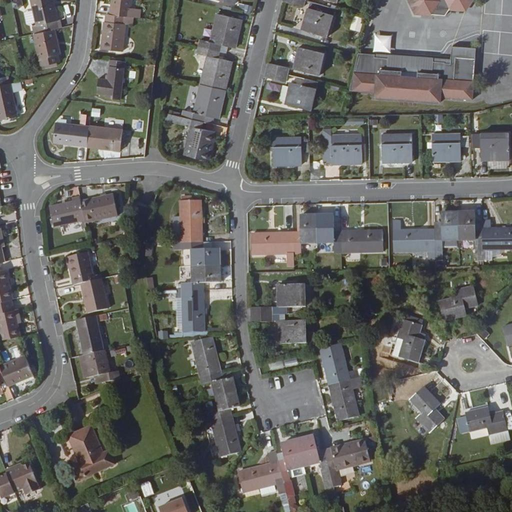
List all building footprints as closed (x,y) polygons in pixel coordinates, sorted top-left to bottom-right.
[(65,26),(58,0),(46,0),(38,2),(43,23),(38,25),(40,32),(60,27),(65,26)] [(136,4),(136,0),(117,0),(116,11),(136,13),(139,14),(145,14),(146,5),(136,4)] [(407,0),(412,13),(442,15),(450,8),(466,9),(472,0),(407,0)] [(308,8),(302,29),(328,37),(334,15),(308,8)] [(129,48),(132,21),(135,21),(136,13),(116,11),(112,11),(111,19),(110,19),(107,46),(129,48)] [(235,48),(242,20),(218,14),(211,43),(199,40),(197,47),(219,52),(225,54),(227,46),(235,48)] [(66,52),(60,27),(40,32),(46,57),(47,57),(49,64),(65,60),(63,53),(66,52)] [(225,91),(232,62),(217,58),(219,52),(197,47),(196,54),(208,57),(202,85),(225,91)] [(471,101),(474,49),(451,47),(451,55),(450,58),(433,58),(433,67),(418,66),(418,69),(402,69),(402,66),(387,65),(387,56),(374,56),(374,52),(358,52),(347,96),(373,97),(373,103),(439,106),(439,101),(471,101)] [(299,48),(294,69),(321,75),(326,54),(299,48)] [(433,67),(433,58),(450,58),(451,55),(374,52),(374,56),(387,56),(387,65),(402,66),(402,69),(418,69),(418,66),(433,67)] [(127,95),(131,57),(116,56),(114,74),(105,73),(103,89),(112,90),(112,93),(127,95)] [(4,78),(0,61),(0,85),(13,82),(11,76),(4,78)] [(287,75),(289,68),(269,63),(268,71),(287,75)] [(285,82),(287,75),(268,71),(266,78),(285,82)] [(312,111),(319,83),(305,79),(303,86),(291,83),(286,105),(312,111)] [(26,113),(17,81),(13,82),(0,85),(0,96),(6,118),(26,113)] [(219,119),(225,91),(202,85),(195,113),(183,110),(181,118),(203,123),(205,115),(219,119)] [(209,162),(216,133),(201,129),(203,123),(181,118),(177,117),(175,124),(192,128),(186,156),(209,162)] [(94,143),(97,123),(63,120),(61,139),(94,143)] [(128,147),(130,125),(97,122),(97,123),(94,143),(128,147)] [(482,134),(483,160),(511,160),(510,133),(482,134)] [(382,135),(383,163),(413,162),(412,134),(382,135)] [(433,135),(434,162),(462,161),(461,134),(433,135)] [(325,137),(326,164),(333,163),(333,164),(364,164),(363,135),(325,137)] [(274,139),(275,166),(303,164),(302,138),(274,139)] [(0,166),(9,165),(6,156),(0,157),(0,166)] [(127,210),(122,190),(97,195),(98,198),(90,199),(95,218),(127,210)] [(90,199),(88,191),(80,193),(80,196),(57,202),(62,223),(91,216),(91,218),(90,219),(92,224),(96,223),(95,218),(90,199)] [(203,243),(202,201),(181,201),(181,217),(182,235),(174,235),(171,235),(171,244),(174,244),(203,243)] [(484,249),(483,221),(476,221),(476,212),(459,213),(460,240),(476,239),(477,249),(484,249)] [(460,240),(459,213),(442,213),(442,230),(436,230),(436,250),(443,250),(443,240),(460,240)] [(318,243),(318,216),(300,216),(301,233),(294,233),(294,254),(301,254),(301,244),(318,243)] [(342,253),(342,232),(335,232),(334,216),(318,216),(318,243),(335,243),(336,253),(342,253)] [(182,235),(181,217),(174,217),(174,235),(182,235)] [(14,241),(9,221),(4,222),(10,243),(14,241)] [(436,250),(436,230),(402,231),(402,221),(394,221),(394,251),(436,250)] [(511,227),(491,229),(490,221),(483,221),(484,249),(484,260),(494,259),(493,249),(511,248),(511,227)] [(10,243),(4,222),(0,222),(0,262),(14,259),(10,243)] [(383,252),(383,231),(342,232),(342,253),(383,252)] [(294,254),(294,233),(252,235),(252,255),(286,254),(286,267),(295,267),(294,254)] [(163,242),(163,234),(154,234),(155,243),(163,242)] [(220,267),(220,249),(213,249),(203,250),(203,243),(174,244),(174,250),(192,250),(192,267),(220,267)] [(104,276),(97,247),(77,252),(83,280),(90,279),(104,276)] [(21,296),(13,265),(0,269),(0,295),(1,300),(20,296),(21,296)] [(221,283),(220,267),(192,267),(193,284),(183,284),(183,291),(204,291),(204,284),(221,283)] [(117,304),(111,275),(104,276),(90,279),(97,309),(117,304)] [(279,286),(279,308),(307,307),(306,286),(279,286)] [(441,303),(446,323),(468,317),(467,310),(480,306),(475,287),(456,292),(457,299),(441,303)] [(205,332),(204,291),(183,291),(184,332),(205,332)] [(31,331),(24,306),(23,306),(20,296),(1,300),(0,300),(0,312),(4,311),(11,336),(31,331)] [(274,316),(274,308),(254,309),(254,316),(274,316)] [(113,345),(104,310),(84,315),(93,350),(113,345)] [(404,339),(400,356),(419,361),(425,339),(418,337),(422,324),(403,318),(398,337),(404,339)] [(280,323),(280,345),(308,344),(307,322),(280,323)] [(222,374),(213,339),(194,343),(203,379),(222,374)] [(350,380),(341,344),(322,349),(331,385),(350,380)] [(120,368),(114,345),(113,345),(93,350),(99,373),(104,371),(113,369),(115,377),(129,374),(127,366),(120,368)] [(45,371),(36,350),(10,361),(17,375),(19,382),(45,371)] [(99,373),(93,350),(89,351),(95,374),(99,373)] [(12,382),(10,378),(17,375),(10,361),(10,359),(1,363),(1,365),(0,365),(0,391),(0,389),(0,388),(5,386),(5,385),(12,382)] [(273,371),(283,366),(281,361),(270,365),(273,371)] [(115,377),(113,369),(104,371),(106,379),(115,377)] [(237,393),(231,372),(222,374),(203,379),(204,385),(214,383),(217,398),(237,393)] [(359,416),(350,380),(331,385),(340,421),(359,416)] [(15,389),(12,382),(5,385),(5,386),(8,392),(15,389)] [(422,413),(417,418),(431,432),(445,419),(436,409),(442,404),(425,387),(411,401),(422,413)] [(241,408),(237,393),(217,398),(221,413),(211,415),(213,421),(233,417),(231,411),(241,408)] [(510,430),(505,411),(492,414),(490,407),(468,412),(469,416),(472,431),(472,432),(489,428),(491,435),(510,430)] [(239,423),(254,418),(252,413),(237,417),(239,423)] [(472,431),(469,416),(461,418),(465,433),(472,431)] [(242,453),(233,417),(213,421),(222,458),(242,453)] [(75,470),(81,483),(117,468),(111,455),(105,457),(93,430),(70,440),(82,467),(75,470)] [(331,471),(326,451),(319,453),(315,436),(298,440),(305,467),(321,463),(324,472),(331,471)] [(373,436),(366,438),(369,448),(376,446),(373,436)] [(305,467),(298,440),(282,444),(284,453),(286,461),(279,462),(284,482),(291,481),(288,470),(305,467)] [(371,461),(366,441),(326,451),(331,471),(335,487),(341,486),(337,469),(371,461)] [(277,455),(276,453),(268,455),(271,464),(238,472),(243,492),(276,484),(278,493),(286,491),(284,482),(279,462),(277,455)] [(286,461),(284,453),(277,455),(279,462),(286,461)] [(38,486),(30,467),(16,473),(14,470),(6,473),(7,477),(15,495),(24,491),(26,498),(40,493),(37,486),(38,486)] [(335,487),(331,471),(324,472),(328,489),(335,487)] [(15,495),(7,477),(1,480),(0,480),(0,496),(2,501),(15,496),(15,495)] [(297,491),(308,490),(306,481),(296,482),(297,491)] [(149,499),(146,491),(140,493),(143,501),(149,499)] [(290,508),(286,491),(278,493),(282,510),(290,508)] [(290,505),(291,511),(299,511),(298,503),(290,505)]
